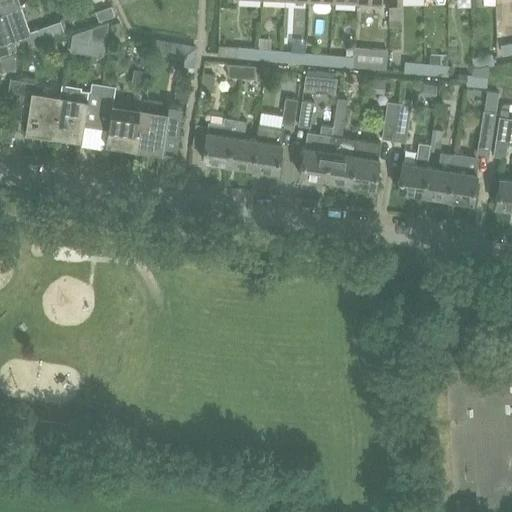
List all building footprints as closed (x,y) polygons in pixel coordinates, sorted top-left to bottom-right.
[(0,0),(0,11),(20,5),(18,0),(0,0)] [(296,13),(295,0),(278,0),(271,1),(272,15),(296,13)] [(0,40),(3,40),(7,52),(41,40),(37,28),(29,30),(20,5),(0,11),(0,40)] [(110,22),(113,30),(119,28),(117,20),(110,22)] [(105,45),(109,21),(72,33),(71,40),(105,45)] [(261,58),(282,60),(283,49),(271,48),(272,38),(259,37),(259,47),(258,58),(261,58)] [(495,44),(495,55),(503,54),(511,52),(511,41),(500,44),(495,44)] [(218,54),(258,58),(259,47),(238,45),(238,47),(219,46),(218,54)] [(354,55),(353,66),(383,69),(385,49),(355,46),(354,55)] [(282,60),(305,62),(306,51),(283,49),(282,60)] [(309,62),(329,64),(330,53),(310,51),(309,62)] [(472,56),(474,67),(494,63),(492,52),(472,56)] [(12,53),(0,57),(0,60),(4,71),(17,66),(12,53)] [(333,64),(353,66),(354,55),(334,53),(333,64)] [(404,71),(424,72),(425,62),(405,60),(404,71)] [(227,75),(239,76),(241,64),(228,62),(227,75)] [(428,73),(448,75),(449,64),(429,62),(428,73)] [(239,76),(255,78),(256,65),(241,64),(239,76)] [(142,83),(145,71),(134,68),(132,80),(142,83)] [(457,71),(457,80),(466,80),(466,71),(457,71)] [(200,89),(213,91),(216,74),(203,72),(200,89)] [(304,89),(316,90),(316,89),(318,74),(305,73),(304,87),(304,89)] [(466,83),(486,86),(487,75),(467,73),(466,83)] [(6,96),(16,97),(13,114),(26,116),(23,130),(52,135),(59,93),(31,88),(32,81),(9,77),(6,96)] [(186,101),(190,79),(176,77),(173,98),(186,101)] [(374,77),(372,86),(385,88),(386,78),(374,77)] [(82,125),(93,127),(100,83),(92,81),(90,90),(81,88),(82,86),(62,83),(60,93),(59,93),(52,135),(79,139),(82,125)] [(437,84),(424,82),(422,93),(435,95),(437,84)] [(104,143),(132,147),(139,106),(112,101),(115,85),(100,83),(93,127),(106,129),(104,143)] [(281,122),(294,123),(298,98),(285,96),(281,122)] [(324,177),(349,181),(355,137),(342,135),(348,98),(337,96),(333,126),(332,125),(324,177)] [(302,99),(298,124),(310,126),(314,101),(302,99)] [(381,137),(392,139),(398,102),(387,100),(381,137)] [(477,152),(489,154),(496,111),(495,111),(497,101),(491,101),(489,110),(483,109),(477,152)] [(392,139),(406,141),(412,104),(398,102),(392,139)] [(493,155),(506,157),(508,143),(511,143),(511,117),(508,116),(510,103),(505,102),(501,105),(499,115),(493,155)] [(132,147),(160,152),(163,138),(176,140),(181,105),(167,103),(166,110),(139,106),(132,147)] [(468,130),(468,115),(456,115),(455,130),(468,130)] [(201,158),(225,162),(232,117),(224,116),(223,122),(207,120),(205,129),(201,158)] [(225,162),(251,166),(256,137),(244,135),(247,119),(232,117),(225,162)] [(251,166),(276,169),(282,125),(258,122),(256,137),(251,166)] [(299,173),(324,177),(332,125),(321,124),(320,132),(307,130),(305,145),(303,144),(299,173)] [(430,142),(429,145),(440,146),(443,129),(433,127),(430,142)] [(349,181),(373,185),(380,141),(355,137),(349,181)] [(426,163),(429,145),(430,142),(417,140),(414,161),(401,159),(397,188),(422,192),(426,163)] [(422,192),(446,196),(453,153),(440,151),(438,165),(426,163),(422,192)] [(446,196),(471,200),(476,171),(478,155),(466,153),(453,151),(453,153),(446,196)] [(494,204),(511,206),(511,177),(499,175),(494,204)] [(456,499),(456,511),(480,511),(480,498),(456,499)]
